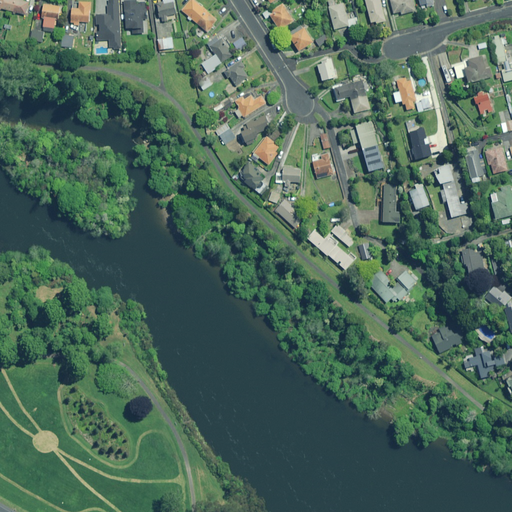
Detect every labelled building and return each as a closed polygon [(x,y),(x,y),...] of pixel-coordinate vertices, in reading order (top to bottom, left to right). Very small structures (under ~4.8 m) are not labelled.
[(0,0),(0,9),(25,17),(29,3),(18,0),(0,0)] [(120,49),(118,0),(107,0),(108,15),(96,15),(96,26),(99,25),(99,32),(98,32),(98,41),(109,41),(109,50),(120,49)] [(176,15),(173,0),(162,0),(163,3),(157,4),(160,22),(168,21),(167,16),(176,15)] [(218,21),(193,0),(191,0),(182,12),(208,33),(218,21)] [(364,0),(371,23),(375,22),(376,24),(386,22),(379,0),(364,0)] [(415,12),(412,0),(390,0),(394,14),(400,13),(401,15),(415,12)] [(136,4),(136,1),(124,2),(126,29),(143,28),(143,19),(146,19),(145,3),(136,4)] [(90,4),(72,2),(70,23),(79,24),(79,23),(89,24),(90,4)] [(348,21),(343,4),(328,8),(334,30),(348,27),(349,30),(359,28),(356,18),(348,21)] [(59,6),(43,5),(42,20),(43,20),(42,31),(56,32),(56,21),(58,21),(59,6)] [(285,11),(281,5),(272,11),(273,13),(269,15),(280,31),(294,21),(286,10),(285,11)] [(314,42),(304,28),(289,38),(299,52),(314,42)] [(44,33),(32,31),(30,41),(42,43),(44,33)] [(232,57),(219,36),(207,44),(215,56),(202,64),(208,74),(215,70),(214,68),(232,57)] [(501,41),(500,36),(491,38),(498,66),(503,65),(504,70),(501,71),(504,83),(511,80),(511,63),(509,65),(504,45),(508,44),(507,39),(501,41)] [(173,49),(172,38),(158,39),(159,50),(173,49)] [(247,47),(242,38),(233,44),(238,52),(247,47)] [(488,68),(485,56),(463,62),(463,65),(454,67),(457,80),(466,78),(468,84),(492,78),(490,68),(488,68)] [(336,78),(331,60),(316,64),(321,82),(336,78)] [(245,67),(241,61),(223,73),(228,79),(230,77),(236,87),(242,83),(241,82),(248,78),(242,69),(245,67)] [(406,82),(405,79),(396,81),(399,92),(393,94),(396,103),(402,102),(403,106),(405,105),(407,111),(415,109),(413,102),(417,101),(412,81),(406,82)] [(212,86),(209,80),(199,85),(203,91),(212,86)] [(369,89),(366,80),(343,86),(342,83),(331,86),(335,102),(350,98),(354,114),(370,110),(365,91),(369,89)] [(459,95),(456,83),(448,85),(452,97),(459,95)] [(481,116),(492,114),(489,99),(494,98),(492,89),(473,94),(476,106),(478,105),(481,116)] [(266,104),(261,96),(254,100),(252,96),(244,100),(241,95),(234,100),(239,109),(235,112),(239,118),(242,116),(244,118),(266,104)] [(420,102),(416,103),(418,113),(424,112),(423,109),(430,108),(428,98),(419,100),(420,102)] [(269,129),(264,117),(247,124),(249,130),(241,133),(246,143),(258,138),(256,135),(269,129)] [(500,123),(503,133),(511,131),(511,122),(511,121),(500,123)] [(384,168),(371,122),(356,127),(356,130),(350,132),(353,145),(361,143),(369,172),(384,168)] [(426,141),(424,129),(409,132),(415,160),(432,156),(428,140),(426,141)] [(236,139),(230,130),(219,137),(225,146),(236,139)] [(266,138),(254,154),(269,166),(277,155),(275,153),(279,148),(266,138)] [(330,148),(329,141),(322,142),(324,150),(330,148)] [(508,171),(502,148),(485,152),(488,166),(491,165),(493,175),(508,171)] [(472,184),(490,179),(485,158),(481,159),(479,151),(464,154),(472,184)] [(334,175),(329,153),(320,155),(321,160),(312,162),(316,179),(334,175)] [(256,191),(260,194),(266,186),(262,183),(267,176),(249,162),(238,176),(243,179),(241,182),(255,193),(256,191)] [(460,205),(450,165),(438,168),(439,172),(436,172),(443,203),(447,202),(451,218),(469,214),(467,204),(460,205)] [(301,169),(283,168),(283,174),(276,174),(276,184),(285,184),(285,187),(290,188),(290,183),(300,183),(301,169)] [(429,206),(421,183),(414,186),(416,190),(409,192),(416,211),(429,206)] [(396,213),(398,185),(382,184),(379,222),(399,223),(400,213),(396,213)] [(496,220),(511,216),(511,196),(510,186),(500,188),(501,192),(494,194),(496,202),(492,203),(496,220)] [(280,195),(273,193),(270,201),(277,204),(280,195)] [(303,217),(285,199),(274,211),(292,229),(303,217)] [(347,233),(338,226),(332,233),(349,248),(354,242),(345,235),(347,233)] [(348,256),(318,230),(309,240),(328,257),(328,256),(345,271),(356,259),(350,253),(348,256)] [(469,276),(485,273),(482,255),(476,256),(475,248),(460,251),(462,264),(466,263),(469,276)] [(417,283),(408,273),(394,285),(381,271),(368,282),(389,306),(397,299),(399,302),(410,293),(408,291),(417,283)] [(503,309),(510,336),(511,335),(511,301),(510,300),(492,285),(484,296),(500,309),(501,308),(503,309)] [(458,346),(449,325),(430,334),(439,354),(458,346)] [(466,362),(463,363),(465,369),(477,366),(481,379),(489,377),(487,368),(495,365),(496,368),(505,365),(502,354),(491,357),(489,351),(484,353),(483,347),(474,350),(476,356),(465,359),(466,362)]
